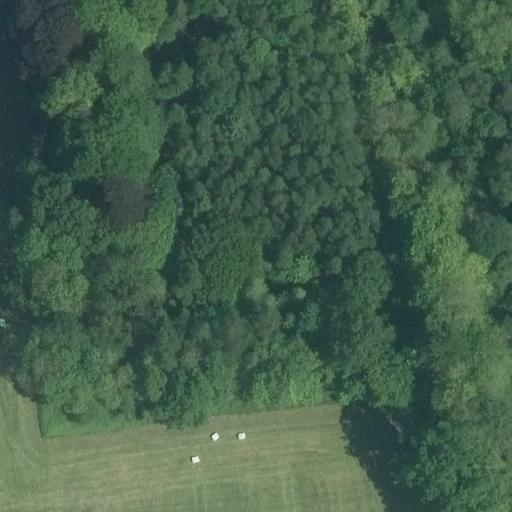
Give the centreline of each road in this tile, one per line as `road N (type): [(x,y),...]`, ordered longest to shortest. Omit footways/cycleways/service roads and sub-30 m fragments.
road 1 (track): [(504,511),(355,0)]
road 2 (track): [(99,209),(79,0)]
